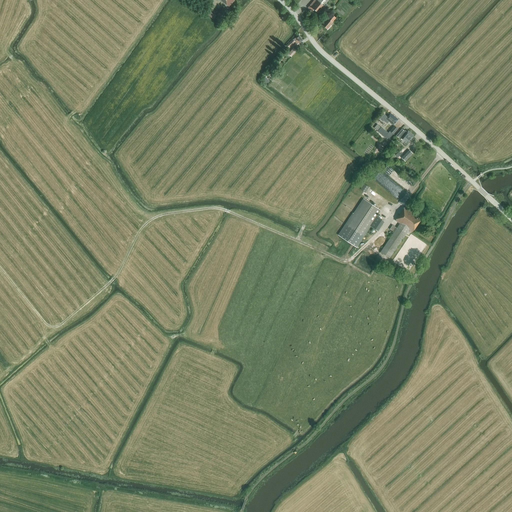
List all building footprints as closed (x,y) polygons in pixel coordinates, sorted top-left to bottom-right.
[(314,0),(308,8),(312,11),(313,9),(317,12),(323,5),(320,3),(322,0),(314,0)] [(213,19),(216,15),(214,13),(213,14),(210,11),(211,11),(207,8),(204,12),(213,19)] [(222,20),(229,13),(223,8),(217,15),(218,16),(216,18),(221,21),(222,20)] [(332,22),(336,18),(331,14),(327,19),(328,19),(322,25),(327,29),(332,23),(332,22)] [(293,39),(286,46),(288,48),(295,41),(297,44),(299,43),(302,40),(299,35),(295,38),(293,39)] [(393,125),(398,119),(390,113),(385,119),(393,125)] [(377,124),(374,128),(384,137),(387,133),(377,124)] [(394,125),(390,131),(393,134),(398,128),(394,125)] [(396,136),(398,138),(399,136),(407,143),(414,136),(408,131),(406,133),(402,129),(396,136)] [(387,133),(384,137),(386,138),(388,139),(393,134),(390,131),(387,133)] [(413,154),(409,150),(401,157),(405,162),(413,154)] [(360,189),(364,192),(368,186),(364,184),(360,189)] [(380,210),(363,199),(338,236),(356,247),(370,226),(377,231),(384,221),(376,216),(380,210)] [(421,218),(405,207),(395,220),(400,223),(397,228),(392,225),(390,229),(394,232),(380,252),(389,258),(409,230),(412,232),(421,218)]
